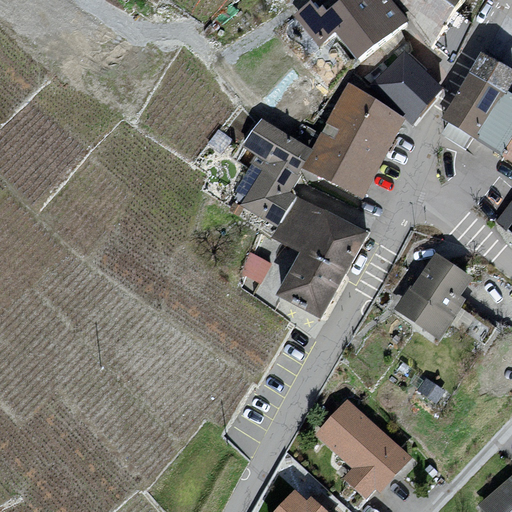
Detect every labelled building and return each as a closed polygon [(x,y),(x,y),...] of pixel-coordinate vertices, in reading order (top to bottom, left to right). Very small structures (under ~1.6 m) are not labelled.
[(398,23),(380,0),(331,0),(315,12),(307,1),(289,14),(313,46),(327,35),(346,61),(398,23)] [(460,0),(392,0),(428,43),(460,0)] [(443,87),(402,50),(370,85),(411,122),(443,87)] [(511,136),(511,71),(481,54),(441,119),(449,123),(442,134),(466,150),(473,139),(501,155),(511,136)] [(403,118),(350,84),(304,169),(363,198),(403,118)] [(313,150),(262,119),(242,145),(256,155),(234,199),(277,227),(297,197),(290,194),(313,150)] [(511,140),(502,157),(511,162),(511,140)] [(368,233),(299,198),(271,238),(302,253),(277,295),(320,319),(368,233)] [(511,225),(511,200),(500,218),(511,225)] [(256,252),(246,272),(262,281),(273,260),(256,252)] [(461,278),(425,253),(385,311),(428,340),(454,302),(447,298),(461,278)] [(399,458),(341,402),(308,436),(345,471),(337,479),(359,500),(399,458)] [(511,511),(511,474),(474,506),(479,511),(511,511)] [(295,501),(285,492),(266,511),(318,511),(301,495),(295,501)]
